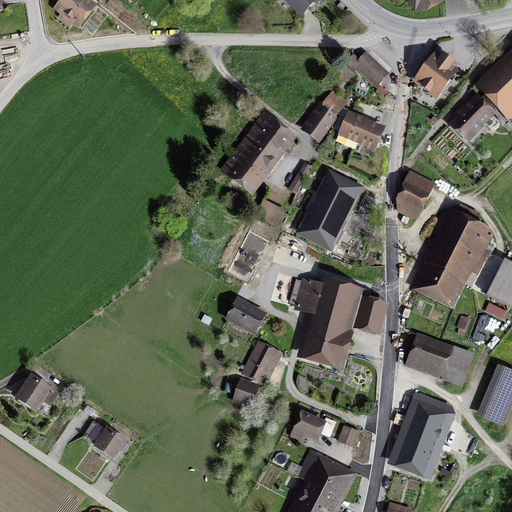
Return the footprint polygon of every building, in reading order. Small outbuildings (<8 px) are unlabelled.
[(79,27),(94,8),(83,0),(54,0),(61,6),(57,11),(79,27)] [(323,2),(321,0),(283,0),(305,20),(323,2)] [(354,55),(349,61),(355,67),(356,66),(377,86),(385,76),(388,74),(367,55),(361,61),(354,55)] [(417,81),(437,96),(452,76),(448,72),(455,63),(444,55),(437,65),(432,61),(417,81)] [(313,74),(315,61),(290,57),(288,70),(313,74)] [(511,63),(483,91),(506,115),(511,109),(511,63)] [(250,76),(238,65),(229,75),(241,86),(250,76)] [(478,82),(468,93),(473,97),(483,87),(478,82)] [(312,114),(277,88),(214,173),(249,199),(312,114)] [(327,98),(302,133),(322,146),(340,121),(338,120),(345,111),(327,98)] [(449,124),(469,141),(492,114),(477,101),(464,116),(459,112),(449,124)] [(357,143),(367,122),(351,114),(341,135),(348,138),(345,145),(354,149),(357,143)] [(367,122),(357,143),(374,151),(384,130),(367,122)] [(312,170),(306,166),(291,193),(297,196),(312,170)] [(358,192),(332,177),(297,240),(323,254),(358,192)] [(402,205),(417,213),(425,196),(410,188),(402,205)] [(281,211),(265,203),(256,220),(272,228),(281,211)] [(420,288),(451,303),(487,229),(456,214),(420,288)] [(511,264),(508,262),(490,298),(511,309),(511,264)] [(352,330),(361,299),(363,292),(318,279),(317,285),(305,281),(296,312),(318,318),(307,356),(341,367),(352,330)] [(361,299),(352,330),(376,338),(384,306),(361,299)] [(269,317),(238,301),(227,323),(259,338),(269,317)] [(511,316),(492,306),(488,314),(508,324),(511,316)] [(446,382),(456,349),(418,336),(407,369),(446,382)] [(274,353),(260,345),(243,377),(257,385),(274,353)] [(511,423),(511,373),(498,368),(479,418),(509,431),(511,423)] [(33,377),(17,401),(39,416),(55,392),(33,377)] [(255,392),(241,387),(237,400),(251,404),(255,392)] [(397,461),(424,473),(448,413),(421,402),(397,461)] [(329,425),(304,414),(292,441),(304,445),(306,439),(320,445),(329,425)] [(362,435),(346,429),(340,444),(356,451),(362,435)] [(129,444),(108,431),(96,450),(117,463),(129,444)] [(308,485),(336,500),(347,478),(316,463),(305,484),(308,485)] [(299,501),(320,511),(329,511),(336,500),(308,485),(299,501)] [(320,511),(299,501),(293,511),(320,511)]
